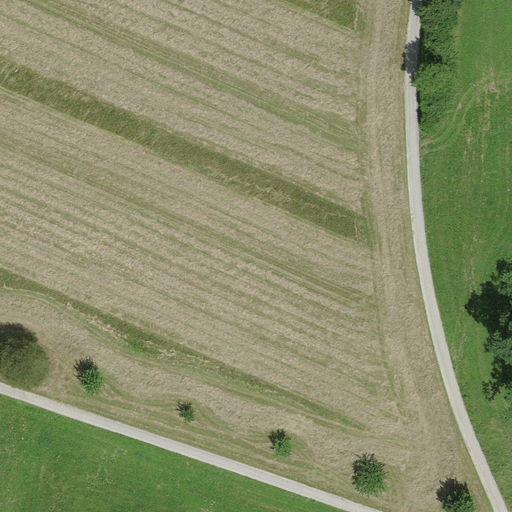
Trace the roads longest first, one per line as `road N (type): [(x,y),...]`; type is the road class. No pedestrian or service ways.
road 1 (track): [(499,511),(456,414),(423,288),(410,124),(416,0)]
road 2 (track): [(0,387),(370,511)]
